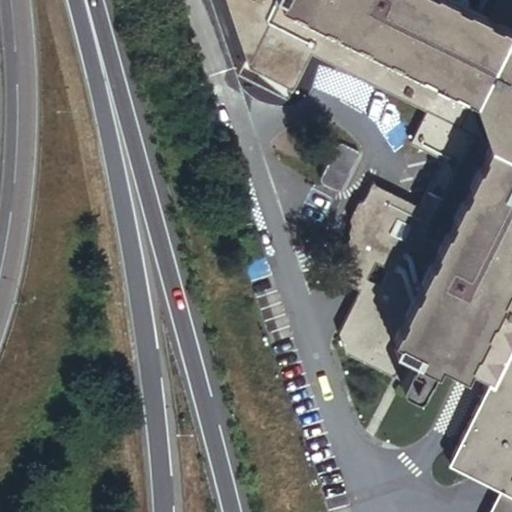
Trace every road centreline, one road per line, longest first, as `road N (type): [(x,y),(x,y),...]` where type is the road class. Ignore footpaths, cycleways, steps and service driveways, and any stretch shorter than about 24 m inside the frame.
road 1 (trunk): [(236,511),(96,39)]
road 2 (trunk): [(164,511),(146,344),(96,39)]
road 3 (trunk): [(17,0),(22,121),(0,302)]
